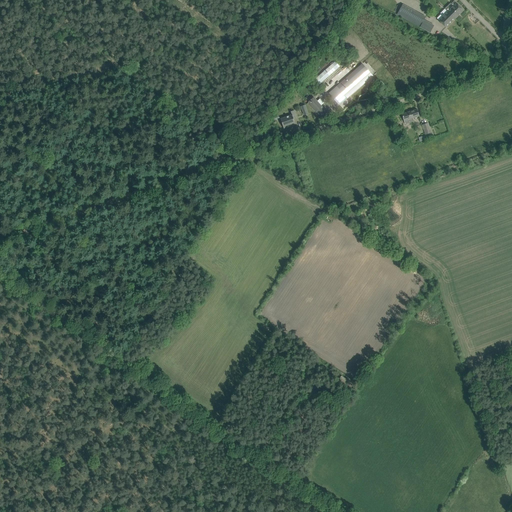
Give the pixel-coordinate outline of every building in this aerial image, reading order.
[(445,28),(463,10),(456,3),(438,21),(445,28)] [(425,17),(402,4),(397,14),(430,33),(434,26),(424,20),(425,17)] [(435,12),(438,15),(445,8),(442,5),(435,12)] [(342,70),(332,58),(332,59),(335,62),(313,80),(311,77),(310,78),(320,89),(318,86),(339,67),(342,70)] [(336,87),(329,93),(333,98),(332,99),(332,100),(333,101),(334,101),(335,101),(339,105),(347,99),(373,76),(362,64),(336,87)] [(314,97),(308,102),(309,103),(323,119),(329,115),(321,106),(324,103),(320,99),(317,101),(314,97)] [(402,114),(405,124),(414,121),(413,118),(419,116),(416,109),(402,114)] [(290,125),(291,126),(295,124),(293,119),(296,118),(295,113),(294,110),(291,112),(292,115),(280,119),(283,127),(290,125)] [(425,135),(431,133),(428,123),(422,125),(425,135)]
